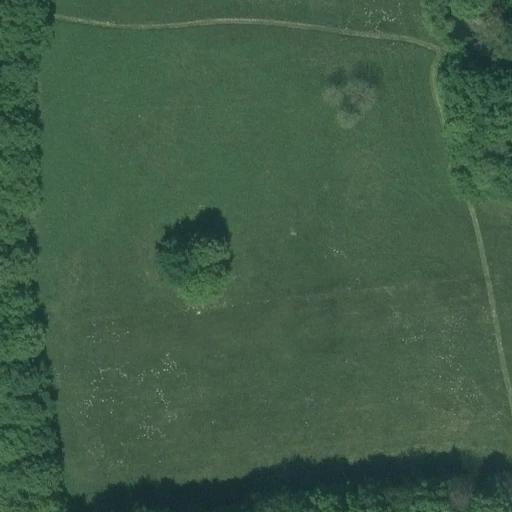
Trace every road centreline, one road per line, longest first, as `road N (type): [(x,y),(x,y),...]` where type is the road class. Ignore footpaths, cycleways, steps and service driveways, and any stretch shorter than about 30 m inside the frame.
road 1 (track): [(24,511),(0,336)]
road 2 (track): [(0,173),(0,1)]
